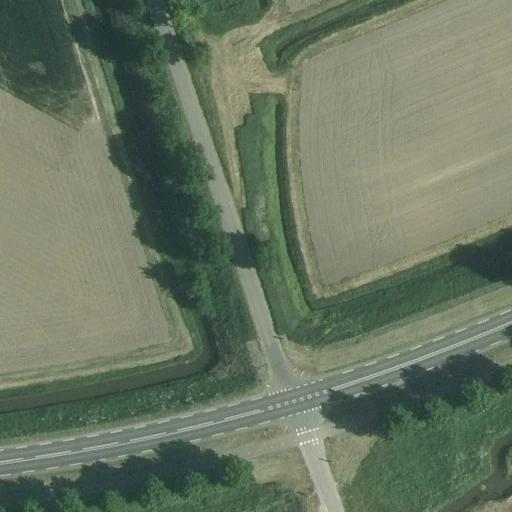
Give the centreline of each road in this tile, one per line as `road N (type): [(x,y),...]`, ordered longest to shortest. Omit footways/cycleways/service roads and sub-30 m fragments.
road 1 (unclassified): [(293,403),(148,0)]
road 2 (primary): [(0,464),(147,440),(293,403)]
road 3 (primary): [(293,403),(511,325)]
